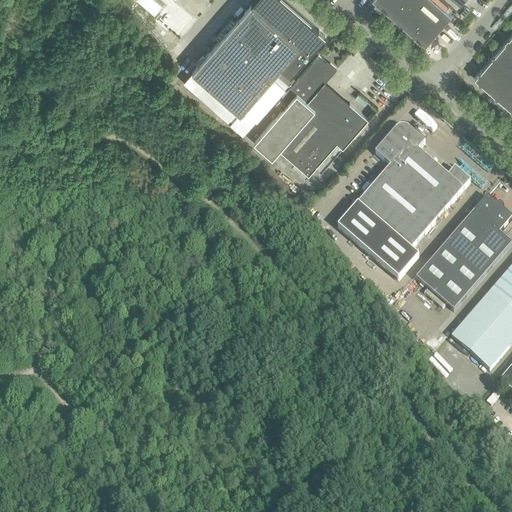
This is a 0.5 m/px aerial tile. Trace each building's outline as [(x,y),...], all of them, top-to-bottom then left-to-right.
[(158,0),(138,0),(156,14),(164,5),(158,0)] [(187,78),(183,82),(228,121),(237,110),(240,113),(243,110),(273,76),(275,74),(277,75),(289,85),(289,86),(295,79),(292,76),(290,75),(325,35),(284,0),(254,0),(252,3),(245,11),(236,21),(235,21),(212,47),(191,70),(192,71),(193,71),(187,78)] [(372,0),(425,45),(451,15),(433,0),(372,0)] [(505,41),(505,42),(475,78),(511,109),(511,34),(509,38),(507,38),(505,41)] [(295,79),(289,86),(290,87),(287,91),(282,97),(286,101),(288,102),(256,140),(254,142),(272,157),(279,149),(308,175),(337,143),(343,148),(368,119),(349,103),(347,106),(323,85),(337,68),(330,62),(329,64),(325,61),(318,55),(296,80),(295,79)] [(240,113),(230,125),(243,136),(255,121),(243,110),(240,113)] [(375,155),(384,163),(390,168),(387,172),(360,204),(358,205),(357,206),(337,229),(398,282),(418,258),(411,252),(460,195),(470,184),(455,170),(448,178),(418,152),(425,144),(409,130),(407,129),(405,128),(403,128),(401,128),(399,129),(397,130),(395,131),(375,155)] [(442,251),(416,281),(453,313),(479,284),(511,246),(499,235),(511,220),(511,219),(487,198),(474,214),(442,251)] [(451,339),(489,372),(511,346),(511,270),(493,293),(451,339)] [(511,367),(500,382),(511,392),(511,367)]
